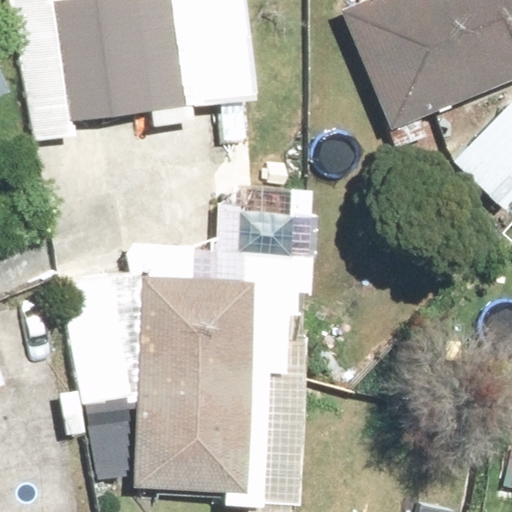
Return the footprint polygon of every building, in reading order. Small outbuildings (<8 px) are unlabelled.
[(107,0),(66,6),(80,109),(183,95),(169,0),(107,0)] [(511,0),(342,0),(393,124),(511,76),(511,0)] [(511,198),(511,103),(507,98),(445,164),(498,214),(511,198)] [(259,278),(144,272),(133,479),(248,485),(259,278)] [(9,317),(0,319),(0,373),(22,367),(9,317)]
